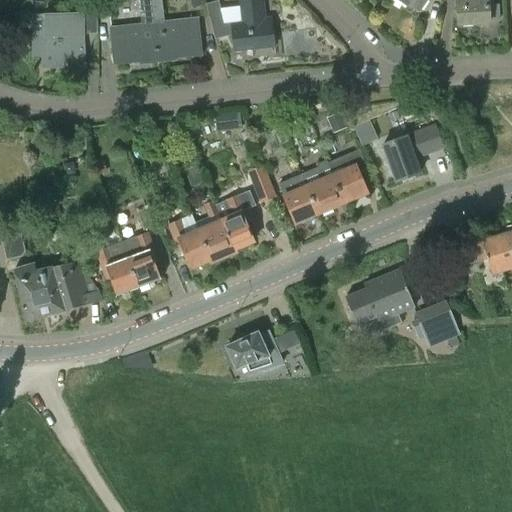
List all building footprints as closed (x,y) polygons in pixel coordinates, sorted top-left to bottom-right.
[(80,0),(80,15),(33,16),(33,57),(43,57),(43,67),(83,66),(83,34),(95,34),(94,18),(97,18),(96,0),(80,0)] [(108,0),(96,0),(97,18),(109,18),(108,0)] [(145,25),(110,28),(114,64),(139,61),(140,64),(158,62),(154,24),(151,0),(139,0),(140,7),(143,7),(145,25)] [(151,0),(154,24),(158,62),(176,60),(176,58),(201,55),(198,19),(165,23),(162,0),(151,0)] [(188,0),(192,10),(206,5),(203,0),(188,0)] [(206,5),(215,39),(227,36),(233,36),(235,52),(274,47),(271,19),(264,19),(262,0),(239,0),(242,23),(224,25),(218,2),(206,5)] [(390,0),(400,6),(402,3),(411,8),(418,12),(425,0),(390,0)] [(456,0),(458,25),(489,23),(489,7),(493,7),(492,0),(456,0)] [(343,114),(330,119),(336,133),(349,129),(343,114)] [(240,115),(216,118),(218,133),(242,130),(240,115)] [(382,145),(396,182),(420,174),(412,151),(427,146),(429,153),(443,148),(434,125),(382,145)] [(287,141),(281,127),(272,131),(273,134),(272,134),(277,145),(287,141)] [(465,142),(469,154),(479,151),(476,139),(465,142)] [(359,150),(327,164),(344,204),(367,194),(355,166),(364,162),(359,150)] [(106,171),(102,159),(94,162),(97,174),(106,171)] [(75,173),(74,162),(62,164),(63,175),(75,173)] [(172,179),(165,163),(158,166),(165,182),(172,179)] [(327,164),(301,175),(318,215),(344,204),(327,164)] [(248,172),(260,203),(275,197),(263,166),(248,172)] [(186,173),(191,189),(203,184),(197,169),(186,173)] [(301,175),(279,185),(284,196),(295,224),(318,215),(301,175)] [(46,221),(61,216),(52,187),(38,191),(46,221)] [(226,201),(214,206),(235,250),(254,242),(244,219),(248,218),(238,196),(226,201)] [(209,218),(195,224),(198,231),(210,261),(211,263),(236,253),(235,250),(214,206),(213,203),(204,206),(209,218)] [(137,210),(144,231),(158,226),(150,205),(137,210)] [(210,261),(198,231),(187,236),(180,220),(168,226),(177,248),(181,246),(191,269),(210,261)] [(117,227),(90,237),(104,275),(108,274),(116,296),(139,288),(123,243),(117,227)] [(0,232),(0,234),(7,260),(23,256),(16,229),(0,232)] [(148,233),(123,243),(139,288),(161,280),(152,257),(156,256),(148,233)] [(482,241),(463,246),(469,267),(488,262),(491,274),(511,268),(511,249),(507,234),(482,241)] [(445,244),(436,246),(439,258),(448,255),(445,244)] [(80,262),(37,272),(46,317),(66,312),(66,310),(102,302),(99,291),(80,262)] [(46,317),(37,272),(35,265),(14,270),(26,322),(46,317)] [(345,298),(356,326),(373,319),(375,323),(414,307),(399,270),(364,285),(365,289),(345,298)] [(424,337),(425,337),(426,339),(442,332),(445,339),(458,334),(446,305),(417,317),(418,320),(412,323),(419,339),(424,337)] [(258,333),(227,347),(236,368),(244,365),(250,378),(283,366),(268,332),(259,336),(258,333)] [(147,355),(121,364),(124,372),(153,373),(147,355)]
